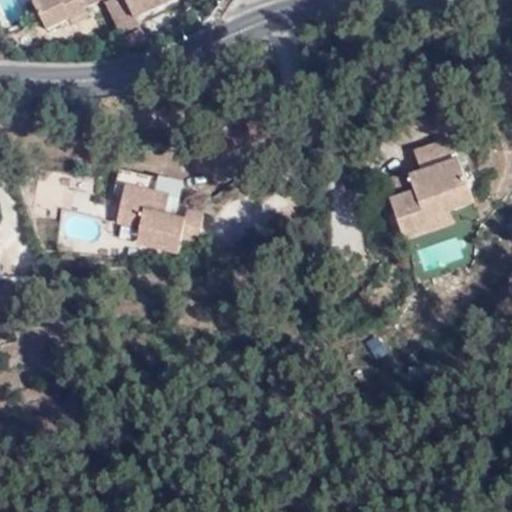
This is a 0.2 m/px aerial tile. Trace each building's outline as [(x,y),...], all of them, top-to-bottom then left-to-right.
[(84,12),(95,7),(91,0),(60,0),(59,1),(58,0),(37,0),(31,3),(46,34),(68,23),(70,27),(87,19),(84,12)] [(100,0),(103,4),(105,8),(122,0),(133,22),(173,3),(172,0),(100,0)] [(130,46),(146,36),(139,24),(123,33),(130,46)] [(451,139),(415,152),(422,172),(408,177),(413,192),(389,201),(403,243),(454,225),(450,213),(474,205),(451,139)] [(138,250),(181,261),(186,240),(201,244),(209,214),(190,209),(188,220),(168,215),(173,195),(129,185),(119,225),(143,231),(138,250)]
